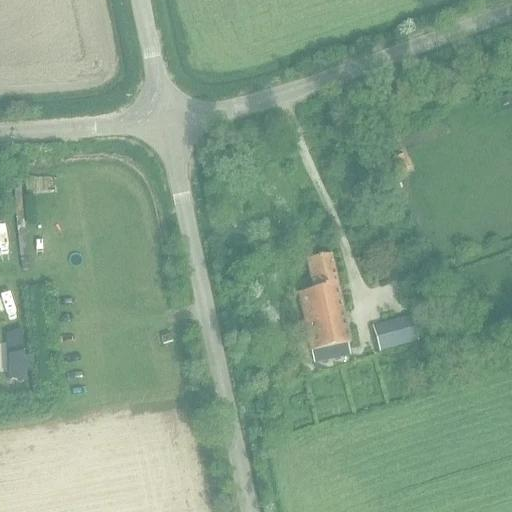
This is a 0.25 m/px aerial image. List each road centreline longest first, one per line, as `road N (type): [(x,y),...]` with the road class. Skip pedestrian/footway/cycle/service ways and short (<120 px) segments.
road 1 (unclassified): [(250,511),(163,119)]
road 2 (unclassified): [(163,119),(247,104),(511,10)]
road 3 (unclassified): [(0,132),(163,119)]
road 4 (unclassified): [(163,119),(137,0)]
